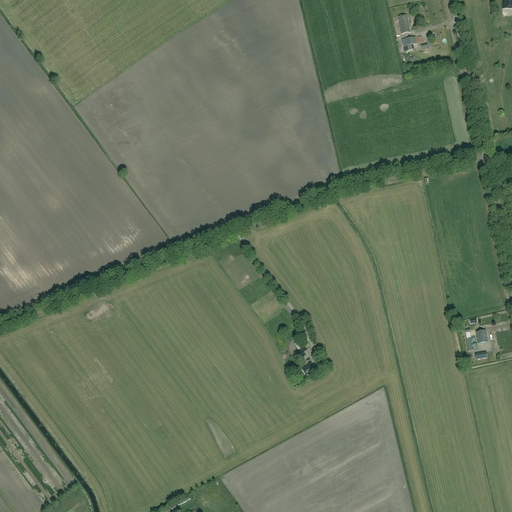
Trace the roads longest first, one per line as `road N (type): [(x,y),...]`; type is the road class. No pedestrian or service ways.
road 1 (unclassified): [(0,328),(334,193),(486,158)]
road 2 (unclassified): [(486,158),(454,0)]
road 3 (unclassified): [(511,284),(486,158)]
